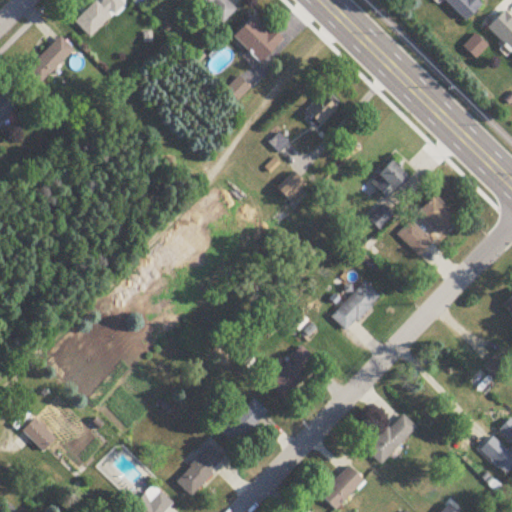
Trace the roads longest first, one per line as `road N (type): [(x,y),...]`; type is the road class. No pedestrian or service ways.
road 1 (track): [(0,395),(207,184),(285,81),(345,25)]
road 2 (residential): [(511,219),(237,511)]
road 3 (tertiary): [(511,186),(319,0)]
